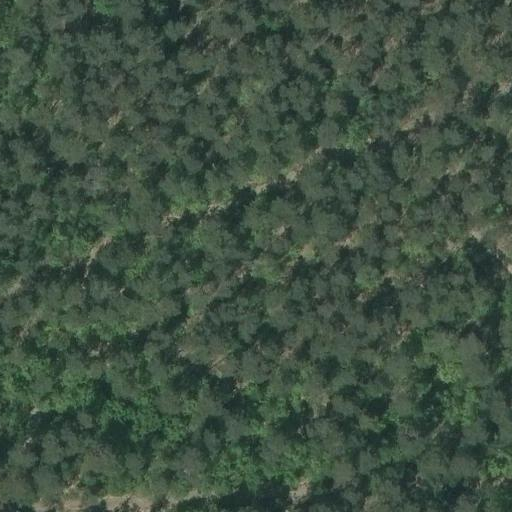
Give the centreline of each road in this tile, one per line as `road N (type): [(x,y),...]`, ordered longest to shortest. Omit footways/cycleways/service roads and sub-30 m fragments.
road 1 (unknown): [(511,348),(429,395),(307,430),(227,439),(138,435),(0,411)]
road 2 (track): [(511,478),(9,511)]
road 3 (track): [(392,139),(511,272)]
